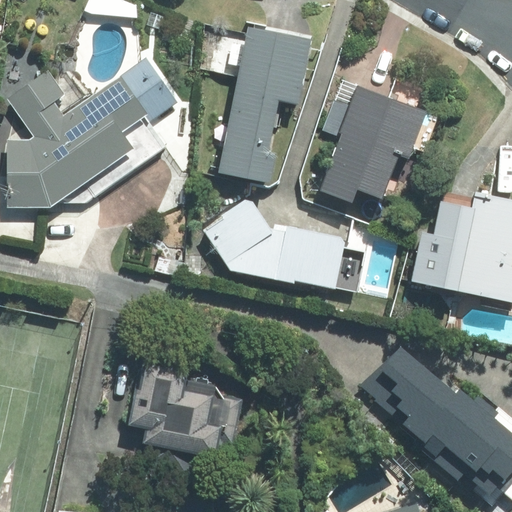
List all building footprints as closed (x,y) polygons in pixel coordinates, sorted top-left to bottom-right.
[(257,159),(268,105),(292,110),(305,49),(280,44),(239,35),(210,177),(251,185),(263,188),(269,161),(257,159)] [(164,148),(150,127),(177,106),(137,63),(59,119),(51,105),(63,97),(48,76),(4,103),(31,145),(0,144),(0,209),(47,211),(51,208),(81,205),(164,148)] [(314,201),(347,213),(354,195),(373,202),(389,157),(402,162),(419,115),(353,91),(314,201)] [(511,230),(508,230),(511,211),(511,206),(433,190),(422,240),(417,239),(407,285),(508,307),(511,286),(511,230)] [(198,233),(220,276),(325,289),(331,240),(261,231),(245,202),(198,233)] [(457,384),(451,390),(444,398),(392,349),(353,392),(405,440),(402,444),(453,491),(473,469),(491,486),(489,488),(507,503),(511,497),(511,423),(494,407),(488,413),(457,384)] [(237,403),(210,402),(174,400),(175,370),(128,368),(125,432),(141,433),(140,448),(139,476),(192,479),(193,463),(207,464),(208,452),(208,445),(235,446),(237,403)]
